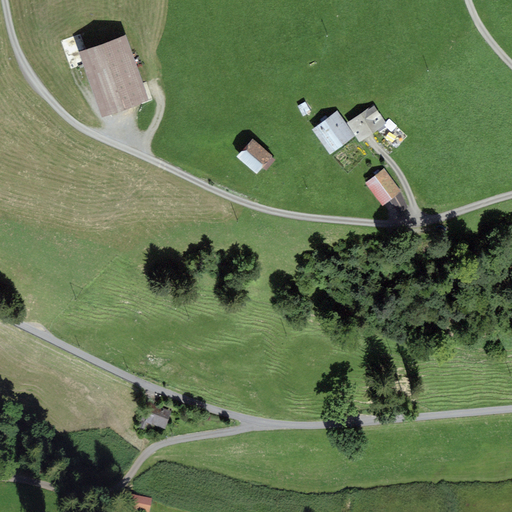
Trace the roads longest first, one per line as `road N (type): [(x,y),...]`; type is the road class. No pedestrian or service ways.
road 1 (unclassified): [(0,311),(110,368),(258,421),(319,425),(511,410)]
road 2 (track): [(258,421),(165,442),(107,491),(0,479)]
